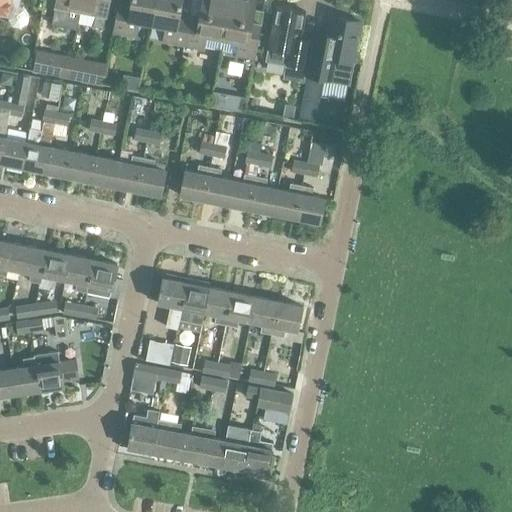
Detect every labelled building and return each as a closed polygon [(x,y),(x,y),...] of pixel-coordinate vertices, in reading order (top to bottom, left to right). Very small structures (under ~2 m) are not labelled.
[(0,0),(0,12),(7,14),(8,19),(12,25),(19,26),(26,22),(27,15),(23,8),(18,5),(18,0),(0,0)] [(55,0),(51,24),(76,29),(80,9),(81,0),(55,0)] [(81,0),(80,9),(96,11),(93,26),(103,28),(108,0),(81,0)] [(119,0),(118,0),(113,31),(135,35),(138,21),(151,24),(155,0),(129,0),(129,2),(119,0)] [(155,0),(151,24),(166,27),(163,41),(184,45),(189,18),(190,14),(179,12),(181,0),(155,0)] [(184,45),(183,50),(193,52),(194,47),(202,48),(203,46),(219,49),(228,0),(202,0),(199,20),(189,18),(184,45)] [(228,0),(219,49),(236,53),(236,55),(244,56),(243,61),(253,63),(259,32),(250,30),(255,1),(254,0),(228,0)] [(277,5),(267,61),(285,65),(286,63),(306,67),(311,39),(300,37),(305,10),(277,5)] [(328,35),(316,33),(308,76),(349,83),(361,21),(332,16),(328,35)] [(32,69),(67,76),(71,56),(36,49),(32,69)] [(71,56),(67,76),(103,83),(107,63),(71,56)] [(14,103),(11,102),(9,113),(21,115),(29,76),(19,74),(14,103)] [(58,100),(61,85),(51,83),(48,99),(58,100)] [(0,155),(4,136),(9,113),(11,102),(0,99),(0,155)] [(285,105),(283,118),(292,119),(294,106),(285,105)] [(21,166),(45,171),(50,146),(55,122),(57,111),(44,109),(42,120),(43,120),(41,129),(31,127),(28,141),(27,141),(21,166)] [(57,111),(55,122),(67,125),(70,114),(57,111)] [(90,131),(103,133),(105,121),(92,118),(90,131)] [(105,121),(103,133),(115,136),(118,124),(105,121)] [(135,139),(147,142),(150,130),(137,127),(135,139)] [(150,130),(147,142),(160,145),(163,133),(150,130)] [(0,155),(0,161),(21,166),(27,141),(4,136),(0,155)] [(199,152),(212,155),(215,143),(202,140),(199,152)] [(215,143),(212,155),(225,158),(228,146),(215,143)] [(45,171),(69,176),(74,151),(50,146),(45,171)] [(246,162),(259,164),(261,152),(248,150),(246,162)] [(69,176),(91,180),(96,155),(74,151),(69,176)] [(261,152),(259,164),(272,167),(274,155),(261,152)] [(91,180),(114,185),(119,160),(96,155),(91,180)] [(114,185),(137,190),(143,158),(133,155),(131,162),(119,160),(114,185)] [(143,158),(137,190),(160,194),(165,169),(152,166),(154,160),(143,158)] [(291,170),(304,173),(306,162),(293,159),(291,170)] [(306,162),(304,173),(316,175),(319,165),(315,164),(307,162),(306,162)] [(179,194),(203,199),(209,167),(199,165),(197,172),(184,169),(179,194)] [(203,199),(226,204),(231,179),(219,176),(220,169),(209,167),(203,199)] [(226,204),(249,208),(255,176),(245,174),(243,181),(231,179),(226,204)] [(249,208),(272,213),(277,188),(264,185),(266,179),(255,176),(249,208)] [(272,213),(295,218),(301,185),(290,182),(288,190),(277,188),(272,213)] [(301,185),(295,218),(318,222),(323,197),(311,195),(313,187),(301,185)] [(9,268),(19,270),(25,245),(2,240),(0,248),(0,275),(7,277),(9,268)] [(30,281),(41,283),(48,249),(25,245),(19,270),(32,272),(30,281)] [(56,277),(66,279),(71,254),(48,249),(41,283),(40,288),(53,291),(56,277)] [(75,291),(87,294),(94,259),(71,254),(66,279),(77,281),(75,291)] [(94,259),(87,294),(110,298),(117,263),(94,259)] [(177,331),(177,329),(182,307),(187,282),(178,280),(177,276),(166,274),(165,278),(163,277),(158,302),(171,305),(166,328),(177,331)] [(204,312),(205,312),(210,287),(209,287),(210,283),(199,280),(196,284),(187,282),(182,307),(179,320),(201,324),(204,312)] [(215,324),(226,326),(228,317),(233,291),(210,287),(205,312),(217,314),(215,324)] [(240,319),(251,321),(256,296),(233,291),(228,317),(226,326),(238,328),(240,319)] [(260,332),(272,334),(279,301),(256,296),(251,321),(262,323),(260,332)] [(56,300),(36,303),(37,316),(58,313),(56,300)] [(64,312),(82,316),(85,305),(66,301),(64,312)] [(279,301),(272,334),(284,336),(285,328),(297,331),(302,306),(279,301)] [(37,316),(36,303),(15,306),(17,319),(37,316)] [(85,305),(82,316),(98,319),(100,308),(85,305)] [(8,307),(0,308),(0,321),(10,320),(8,307)] [(66,317),(58,315),(53,315),(57,337),(68,335),(66,317)] [(42,318),(29,320),(31,332),(44,330),(42,318)] [(31,332),(29,320),(16,322),(18,334),(31,332)] [(146,360),(170,365),(171,362),(172,354),(173,349),(174,344),(164,342),(164,343),(155,341),(155,340),(151,339),(146,360)] [(172,354),(171,362),(173,362),(173,365),(182,367),(183,364),(187,365),(190,352),(173,349),(172,354)] [(60,352),(35,356),(40,389),(63,386),(62,380),(79,378),(76,358),(61,360),(60,352)] [(24,366),(12,367),(16,393),(40,389),(35,356),(23,358),(24,366)] [(203,371),(216,373),(218,363),(205,360),(203,371)] [(155,378),(166,380),(168,369),(136,363),(133,378),(154,383),(155,378)] [(218,363),(216,373),(228,376),(231,365),(218,363)] [(12,367),(0,369),(0,395),(16,393),(12,367)] [(191,374),(168,369),(166,380),(178,383),(176,391),(187,393),(191,374)] [(249,380),(262,383),(264,372),(251,369),(249,380)] [(276,374),(264,372),(262,383),(274,385),(276,374)] [(200,388),(212,390),(215,379),(202,377),(200,388)] [(215,379),(212,390),(225,393),(227,382),(215,379)] [(246,396),(258,398),(261,387),(248,385),(246,396)] [(261,387),(258,398),(257,405),(280,410),(283,392),(261,387)] [(128,447),(151,452),(156,426),(157,419),(159,411),(148,408),(147,417),(134,414),(132,422),(128,447)] [(157,419),(156,426),(151,452),(174,456),(179,431),(180,423),(171,421),(157,419)] [(226,440),(221,465),(244,469),(252,429),(240,427),(228,425),(226,440)] [(174,456),(197,461),(202,435),(203,429),(193,427),(192,433),(179,431),(174,456)] [(197,461),(221,465),(226,440),(215,437),(217,431),(203,429),(202,435),(197,461)] [(252,429),(244,469),(267,473),(273,442),(259,440),(261,431),(252,429)]
